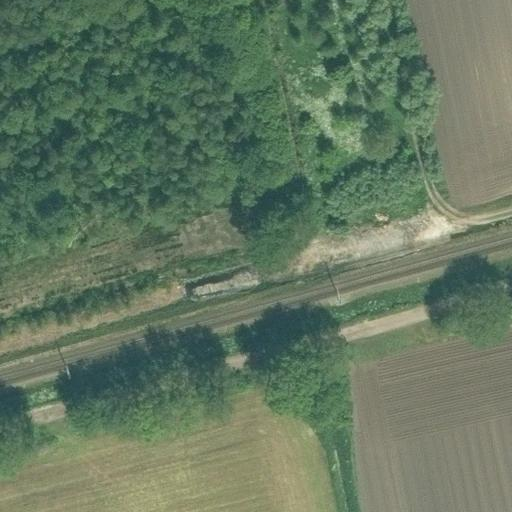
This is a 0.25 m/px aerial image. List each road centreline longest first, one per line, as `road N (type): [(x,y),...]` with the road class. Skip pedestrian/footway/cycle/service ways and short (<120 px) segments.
road 1 (track): [(511,285),(0,429)]
road 2 (track): [(437,207),(431,222),(321,256),(230,242),(0,305)]
road 3 (track): [(511,211),(479,220),(437,207),(389,0)]
